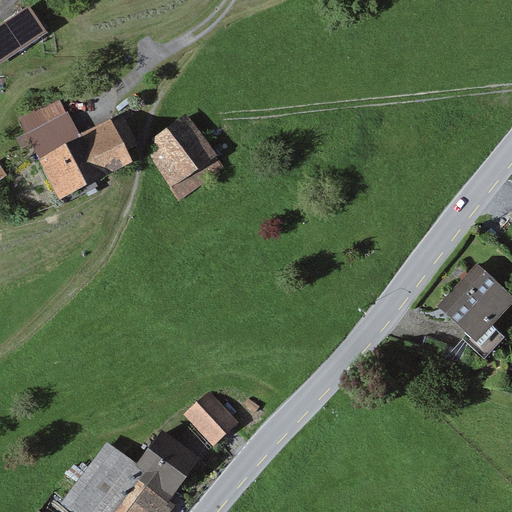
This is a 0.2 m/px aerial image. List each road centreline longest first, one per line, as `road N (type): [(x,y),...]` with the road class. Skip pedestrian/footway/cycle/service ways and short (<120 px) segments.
road 1 (tertiary): [(511,157),(336,374),(208,511)]
road 2 (track): [(511,86),(193,118)]
